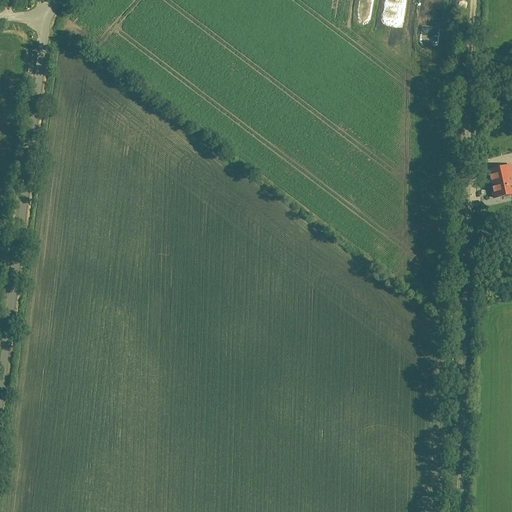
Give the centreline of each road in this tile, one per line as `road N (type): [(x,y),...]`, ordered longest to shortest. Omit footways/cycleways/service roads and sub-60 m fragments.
road 1 (unclassified): [(511,71),(467,90),(459,511)]
road 2 (unclassified): [(0,392),(48,20)]
